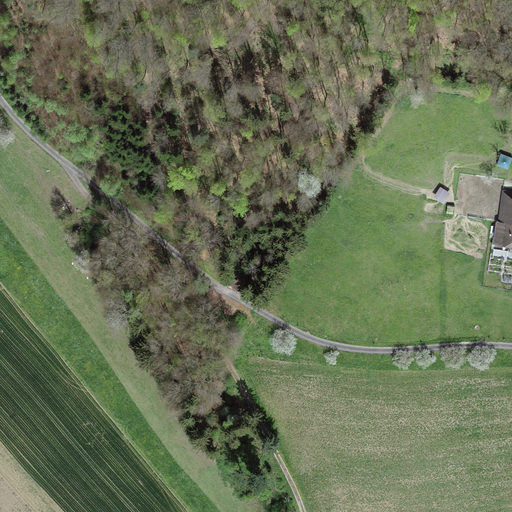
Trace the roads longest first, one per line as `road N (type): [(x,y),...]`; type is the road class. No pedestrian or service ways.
road 1 (track): [(65,164),(202,276),(311,339),(370,353),(511,347)]
road 2 (track): [(65,164),(223,362),(301,511)]
road 3 (track): [(149,0),(155,138),(210,229),(235,297)]
